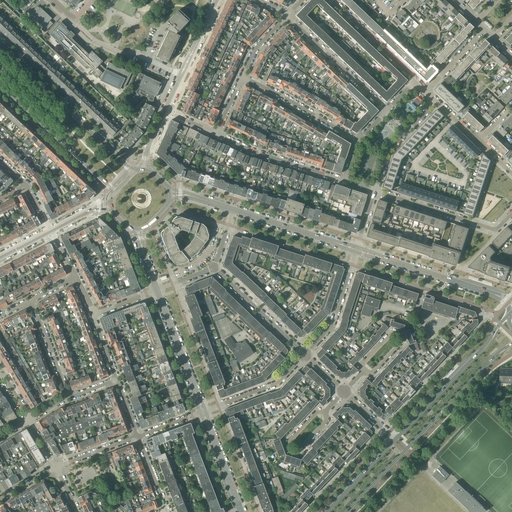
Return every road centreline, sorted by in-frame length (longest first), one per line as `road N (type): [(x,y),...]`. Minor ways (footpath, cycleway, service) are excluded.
road 1 (secondary): [(346,511),(511,343)]
road 2 (tertiary): [(134,170),(0,46)]
road 3 (secondary): [(508,315),(394,440)]
road 4 (tertiary): [(0,83),(111,195)]
road 5 (residential): [(345,180),(215,133)]
road 6 (residential): [(286,16),(386,111)]
road 7 (residential): [(357,141),(242,77)]
road 8 (residential): [(496,230),(375,191)]
road 9 (residential): [(304,354),(212,267)]
road 10 (tertiary): [(494,294),(380,256)]
